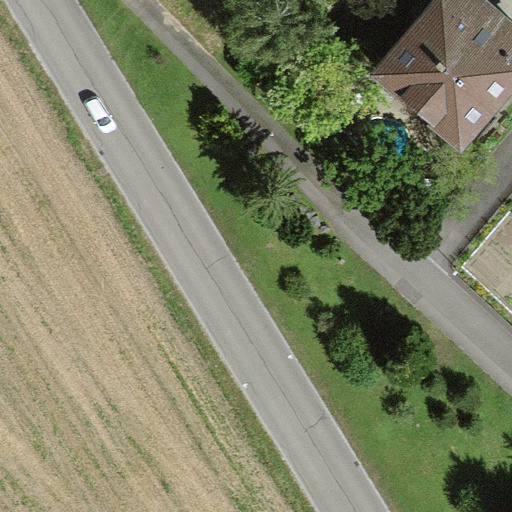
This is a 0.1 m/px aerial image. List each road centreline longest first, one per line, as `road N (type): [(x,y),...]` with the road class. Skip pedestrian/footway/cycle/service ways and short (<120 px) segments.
road 1 (tertiary): [(37,0),(349,511)]
road 2 (residential): [(339,204),(511,361)]
